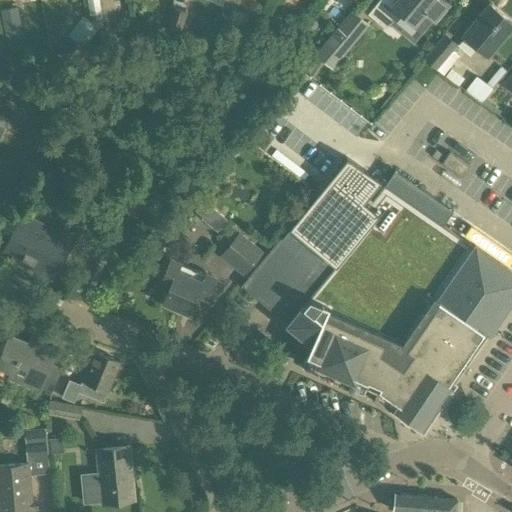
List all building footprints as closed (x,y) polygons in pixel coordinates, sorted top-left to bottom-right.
[(87,0),(90,19),(101,18),(98,0),(87,0)] [(448,6),(440,0),(395,0),(395,1),(394,0),(379,0),(367,14),(385,29),(399,12),(414,24),(424,12),(435,21),(448,6)] [(487,55),(511,25),(511,24),(488,4),(462,34),(487,55)] [(6,42),(24,39),(18,5),(0,9),(6,42)] [(179,30),(186,11),(173,7),(167,26),(179,30)] [(348,38),(363,21),(350,10),(335,27),(348,38)] [(84,47),(99,27),(83,16),(69,35),(84,47)] [(272,35),(288,35),(288,16),(271,17),(272,35)] [(101,51),(117,49),(114,28),(99,30),(101,51)] [(437,70),(457,44),(444,33),(423,59),(437,70)] [(511,90),(511,71),(503,83),(511,90)] [(475,76),(464,91),(481,103),(492,88),(475,76)] [(0,125),(6,128),(14,107),(0,101),(0,125)] [(437,161),(442,154),(435,150),(430,156),(437,161)] [(461,177),(469,166),(449,152),(441,163),(461,177)] [(452,210),(393,169),(384,184),(383,183),(365,205),(331,176),(240,285),(286,323),(286,324),(309,343),(300,364),(315,371),(346,385),(346,384),(362,391),(364,387),(374,394),(373,396),(387,405),(386,406),(421,431),(456,381),(454,379),(511,294),(511,271),(474,245),(473,245),(442,224),(452,210)] [(158,239),(171,217),(115,183),(101,205),(158,239)] [(226,219),(203,200),(195,210),(202,216),(201,218),(216,231),(226,219)] [(51,228),(21,213),(1,254),(50,278),(70,237),(69,237),(79,216),(61,207),(51,228)] [(243,275),(263,252),(239,232),(219,255),(243,275)] [(204,274),(180,264),(181,261),(170,257),(160,280),(170,284),(162,302),(164,303),(164,307),(172,310),(175,308),(189,314),(197,295),(207,300),(217,277),(205,272),(204,274)] [(40,348),(9,335),(0,355),(0,368),(10,372),(8,378),(38,390),(55,347),(43,342),(40,348)] [(102,402),(119,361),(93,351),(80,384),(68,379),(61,397),(73,402),(78,392),(102,402)] [(79,420),(81,406),(51,401),(48,414),(79,420)] [(26,454),(48,452),(46,428),(24,429),(26,454)] [(63,453),(62,437),(48,438),(50,454),(63,453)] [(102,502),(132,499),(127,446),(97,449),(99,471),(80,473),(83,504),(102,502)] [(31,500),(28,463),(0,465),(0,511),(32,511),(32,509),(36,508),(35,499),(31,500)] [(455,511),(456,500),(394,493),(392,511),(396,511),(455,511)]
